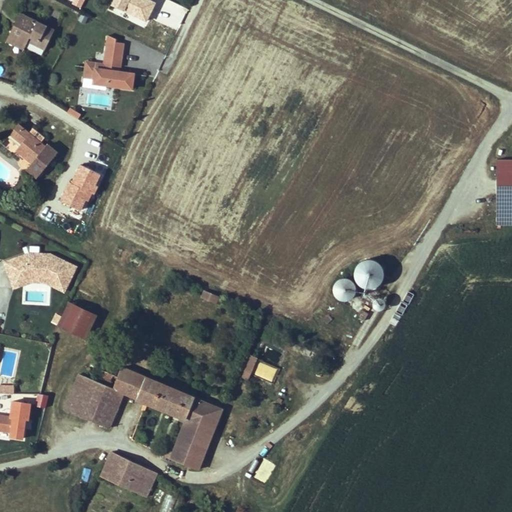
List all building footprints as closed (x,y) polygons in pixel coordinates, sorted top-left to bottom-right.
[(20,14),(14,24),(18,27),(24,16),(20,14)] [(80,14),(78,21),(86,23),(88,16),(80,14)] [(14,24),(8,37),(26,45),(28,41),(45,49),(54,31),(24,16),(18,27),(14,24)] [(8,37),(6,40),(24,49),(26,45),(8,37)] [(82,85),(133,91),(135,73),(121,71),(125,40),(106,38),(103,62),(84,60),(82,85)] [(37,177),(57,153),(47,144),(45,146),(18,124),(10,134),(22,143),(16,150),(26,158),(27,156),(33,161),(32,163),(27,169),(37,177)] [(496,226),(511,226),(511,159),(496,159),(496,226)] [(26,252),(4,260),(11,286),(29,280),(42,280),(63,289),(73,264),(47,253),(26,252)] [(384,274),(383,272),(383,271),(383,269),(381,266),(381,265),(379,263),(377,262),(375,260),(372,259),(371,259),(369,259),(366,259),(364,260),(361,261),(359,263),(358,264),(357,265),(355,267),(354,270),(354,273),(354,276),(355,278),(355,280),(356,281),(358,283),(359,285),(360,285),(362,287),(365,288),(368,288),(369,288),(371,288),(374,288),(375,287),(376,286),(379,285),(381,282),(382,280),(383,279),(383,277),(384,274)] [(352,298),(353,297),(355,295),(356,293),(356,290),(356,288),(356,286),(355,284),(354,282),(352,280),(350,279),(348,278),(346,278),(343,278),(341,278),(339,279),(338,280),(336,282),(334,283),(334,285),(333,288),(333,290),(333,292),(334,294),(335,296),(337,298),(339,299),(341,300),(343,300),(345,301),(348,300),(350,299),(352,298)] [(224,301),(225,299),(204,290),(202,297),(215,303),(217,298),(224,301)] [(383,307),(384,306),(386,304),(386,302),(385,300),(384,298),(382,297),(380,296),(378,297),(376,298),(375,299),(374,302),(374,304),(375,306),(376,307),(379,308),(381,308),(383,307)] [(85,338),(96,315),(69,302),(58,325),(85,338)] [(364,320),(368,313),(363,311),(359,318),(364,320)] [(278,362),(282,352),(266,346),(262,356),(278,362)] [(248,379),(257,359),(248,354),(238,375),(248,379)] [(274,381),(278,367),(257,361),(253,375),(274,381)] [(64,410),(109,428),(123,393),(185,418),(214,430),(222,409),(122,367),(118,376),(113,374),(108,385),(114,387),(113,388),(79,374),(64,410)] [(99,381),(105,384),(110,373),(103,370),(99,381)] [(0,394),(14,394),(14,384),(0,384),(0,394)] [(13,417),(0,415),(0,431),(11,433),(13,417)] [(170,458),(198,470),(214,430),(185,418),(172,454),(170,458)] [(101,476),(132,490),(144,466),(112,451),(101,476)] [(162,459),(165,460),(167,457),(170,458),(172,454),(166,452),(165,453),(164,456),(164,455),(162,459)] [(132,490),(146,497),(157,473),(144,466),(132,490)]
